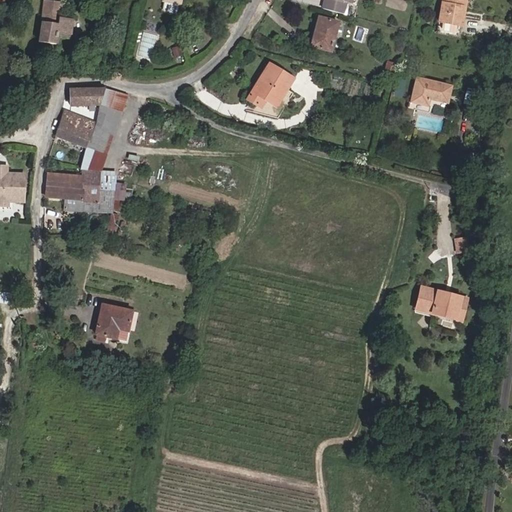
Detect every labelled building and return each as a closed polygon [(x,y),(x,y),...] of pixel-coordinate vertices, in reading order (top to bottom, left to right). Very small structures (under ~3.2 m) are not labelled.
[(344,1),(343,0),(324,0),(322,9),(343,14),(346,2),(344,1)] [(459,27),(462,7),(465,7),(466,0),(441,0),(436,33),(457,37),(459,27)] [(70,39),(73,20),(60,18),(62,4),(43,1),(38,43),(56,45),(57,37),(70,39)] [(330,52),(337,23),(318,17),(310,47),(330,52)] [(151,45),(157,46),(159,34),(145,32),(141,57),(149,59),(151,45)] [(182,56),(180,47),(172,49),(174,58),(182,56)] [(392,79),(397,64),(387,61),(383,76),(392,79)] [(275,107),(293,79),(268,64),(246,100),(260,108),(265,101),(275,107)] [(447,103),(451,86),(416,78),(411,102),(427,106),(429,99),(447,103)] [(98,106),(104,89),(69,90),(70,107),(88,106),(95,106),(98,106)] [(99,172),(126,95),(104,89),(98,106),(96,115),(95,123),(85,148),(80,170),(81,170),(99,172)] [(85,148),(95,123),(84,119),(63,111),(55,136),(85,148)] [(95,123),(96,115),(89,112),(87,111),(84,119),(95,123)] [(23,203),(24,174),(7,174),(5,174),(5,169),(0,168),(0,202),(8,202),(23,203)] [(96,212),(99,172),(81,170),(82,177),(80,190),(82,190),(82,201),(81,211),(96,212)] [(112,198),(113,184),(114,184),(114,176),(115,176),(115,173),(99,172),(96,212),(112,212),(112,209),(112,198)] [(82,201),(82,190),(80,190),(82,177),(47,174),(45,197),(64,199),(63,209),(81,211),(82,201)] [(122,200),(124,185),(114,184),(113,184),(112,198),(118,199),(122,200)] [(468,251),(467,238),(455,240),(457,253),(468,251)] [(461,322),(467,299),(421,287),(415,310),(461,322)] [(125,341),(131,312),(102,305),(95,335),(125,341)] [(40,350),(39,337),(27,337),(28,351),(40,350)]
